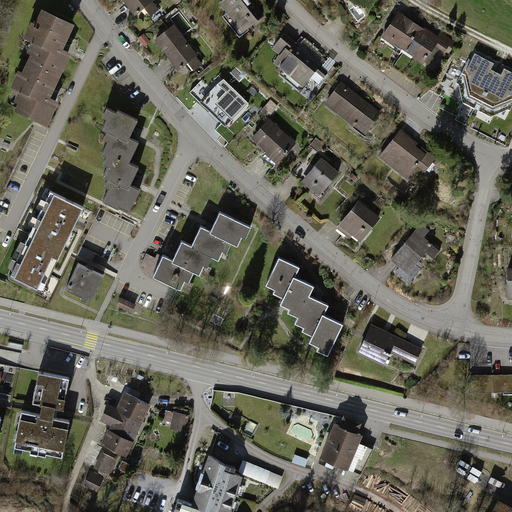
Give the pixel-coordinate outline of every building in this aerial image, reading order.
[(158,9),(150,0),(121,0),(134,16),(143,10),(148,16),(158,9)] [(261,16),(249,0),(219,0),(241,31),(261,16)] [(33,42),(24,59),(55,74),(66,52),(56,47),(67,25),(39,11),(25,38),(33,42)] [(433,37),(396,12),(379,37),(420,64),(433,45),(448,56),(456,45),(437,32),(433,37)] [(202,66),(173,23),(153,37),(176,70),(183,65),(190,74),(202,66)] [(325,74),(281,35),(269,49),(276,55),(269,63),(297,88),(304,80),(313,88),(325,74)] [(511,101),(511,72),(474,53),(459,83),(462,101),(491,116),(508,109),(511,101)] [(43,96),(55,74),(24,59),(16,75),(12,73),(6,86),(18,93),(10,109),(43,125),(54,102),(43,96)] [(247,102),(224,75),(203,93),(226,120),(247,102)] [(378,113),(339,84),(323,105),(362,134),(378,113)] [(98,152),(102,155),(123,164),(133,141),(124,137),(132,119),(113,110),(111,112),(101,107),(96,116),(101,118),(96,129),(101,132),(99,138),(104,140),(98,152)] [(291,142),(268,119),(248,140),(272,162),(291,142)] [(430,158),(398,132),(381,153),(413,179),(430,158)] [(123,164),(102,155),(99,162),(103,164),(98,177),(106,180),(98,200),(101,201),(120,210),(124,212),(134,189),(125,185),(133,168),(123,164)] [(337,174),(319,159),(299,182),(317,197),(337,174)] [(86,203),(50,187),(9,277),(45,293),(86,203)] [(377,218),(356,201),(337,224),(358,241),(377,218)] [(186,246),(204,254),(215,260),(225,241),(232,244),(237,235),(241,237),(246,226),(216,212),(207,230),(196,225),(186,246)] [(427,232),(419,225),(390,259),(405,272),(418,258),(426,265),(440,249),(433,244),(430,248),(420,239),(427,232)] [(195,274),(204,254),(186,246),(176,241),(167,260),(158,255),(148,276),(175,289),(185,269),(195,274)] [(282,312),(293,317),(303,296),(309,286),(291,278),(296,267),(275,257),(262,285),(270,289),(268,293),(279,298),(276,304),(284,308),(282,312)] [(90,300),(102,275),(75,262),(63,287),(90,300)] [(121,296),(118,304),(133,310),(136,301),(121,296)] [(303,296),(293,317),(291,323),(299,327),(298,330),(307,334),(303,341),(313,346),(310,351),(323,357),(338,325),(319,316),(324,306),(303,296)] [(419,348),(368,323),(355,350),(381,362),(386,351),(412,363),(419,348)] [(64,406),(70,377),(16,367),(10,396),(64,406)] [(511,374),(466,375),(467,394),(511,392),(511,374)] [(124,392),(116,408),(141,421),(149,405),(124,392)] [(55,406),(42,403),(39,415),(21,412),(14,446),(62,456),(69,420),(53,416),(55,406)] [(108,404),(103,412),(137,429),(141,421),(116,408),(108,404)] [(99,421),(109,425),(133,438),(137,429),(103,412),(99,421)] [(187,416),(173,412),(168,427),(182,432),(187,416)] [(364,431),(335,421),(322,458),(351,468),(364,431)] [(109,425),(101,442),(125,454),(133,438),(109,425)] [(115,460),(99,453),(93,468),(109,475),(115,460)] [(229,461),(207,454),(191,501),(223,511),(226,511),(240,473),(226,469),(229,461)] [(103,478),(91,471),(86,481),(98,488),(103,478)] [(200,511),(202,509),(176,499),(171,511),(200,511)] [(511,511),(498,503),(491,511),(511,511)]
